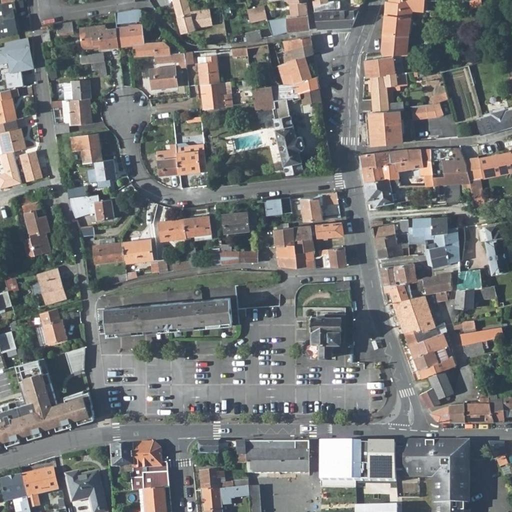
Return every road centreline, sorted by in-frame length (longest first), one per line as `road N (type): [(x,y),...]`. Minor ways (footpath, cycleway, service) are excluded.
road 1 (residential): [(106,434),(87,294),(49,142),(35,15)]
road 2 (residential): [(351,179),(177,199),(148,187),(132,163),(125,106)]
road 3 (tertiary): [(401,432),(179,429)]
road 4 (residential): [(348,150),(511,131)]
road 5 (tertiary): [(410,403),(369,274)]
road 6 (residential): [(236,265),(369,274)]
